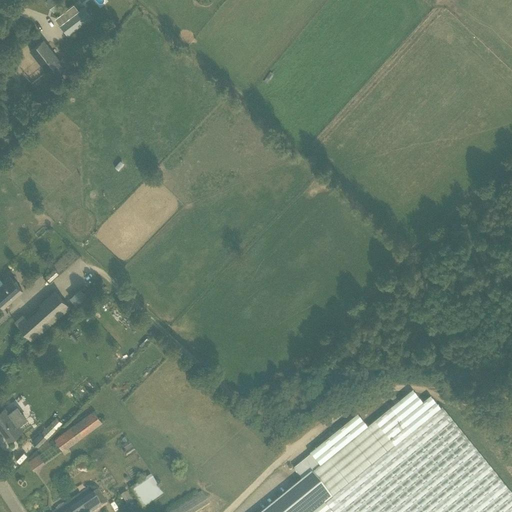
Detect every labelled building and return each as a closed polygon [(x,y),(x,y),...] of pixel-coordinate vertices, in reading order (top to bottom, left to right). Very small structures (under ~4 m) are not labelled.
[(53,12),(61,6),(56,0),(47,0),(48,2),(46,4),(53,12)] [(59,26),(67,36),(92,17),(84,7),(76,13),(72,7),(60,17),(64,23),(59,26)] [(59,75),(69,66),(62,58),(59,60),(43,40),(30,51),(46,71),(52,66),(59,75)] [(9,276),(2,282),(0,283),(0,305),(3,309),(10,302),(9,302),(15,297),(22,291),(17,285),(17,284),(15,282),(14,282),(9,276)] [(77,288),(67,297),(73,304),(83,294),(77,288)] [(28,342),(67,309),(53,291),(22,317),(20,314),(11,322),(28,342)] [(313,476),(315,475),(345,511),(406,511),(478,454),(443,411),(441,412),(431,400),(423,407),(413,395),(368,431),(358,419),(295,471),(304,483),(313,476)] [(8,441),(21,431),(4,408),(0,411),(0,428),(2,431),(8,440),(8,441)] [(63,451),(102,422),(93,411),(54,439),(63,451)] [(56,418),(39,434),(32,441),(38,447),(45,440),(61,423),(56,418)] [(133,449),(129,442),(125,445),(122,447),(126,453),(133,449)] [(511,511),(511,496),(478,454),(406,511),(511,511)] [(39,455),(36,457),(28,463),(33,471),(45,463),(39,455)] [(345,511),(315,475),(313,476),(304,483),(268,511),(345,511)] [(150,476),(130,490),(142,508),(163,494),(150,476)] [(88,490),(69,503),(75,511),(96,511),(108,504),(98,491),(92,495),(88,490)] [(202,492),(170,511),(196,511),(209,504),(202,492)] [(75,511),(69,503),(55,511),(75,511)]
